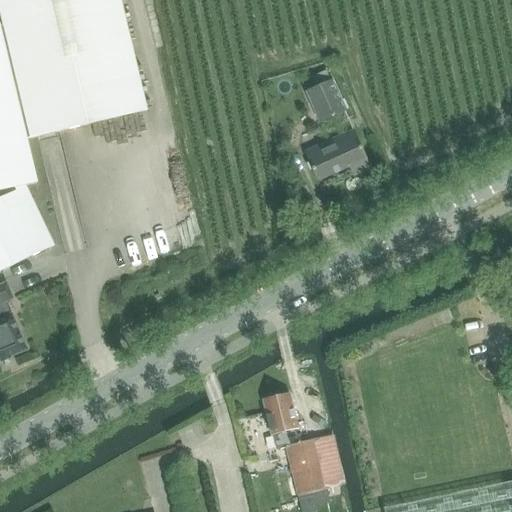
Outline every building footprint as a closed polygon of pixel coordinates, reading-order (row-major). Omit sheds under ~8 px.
[(120,0),(0,0),(0,12),(3,26),(0,27),(0,26),(0,271),(54,246),(49,235),(40,239),(15,188),(38,183),(27,140),(147,111),(120,0)] [(331,61),(308,67),(311,79),(334,72),(331,61)] [(321,122),(345,112),(332,82),(308,93),(321,122)] [(371,169),(357,138),(353,131),(305,152),(318,181),(350,167),(354,176),(371,169)] [(13,299),(6,284),(0,286),(0,361),(0,362),(1,363),(11,359),(11,358),(27,351),(27,349),(26,349),(12,315),(11,315),(5,302),(13,299)] [(284,448),(295,496),(342,485),(330,436),(296,443),(293,431),(296,430),(288,396),(262,402),(270,435),(273,435),(276,450),(284,448)] [(384,511),(511,511),(511,482),(384,509),(384,511)]
